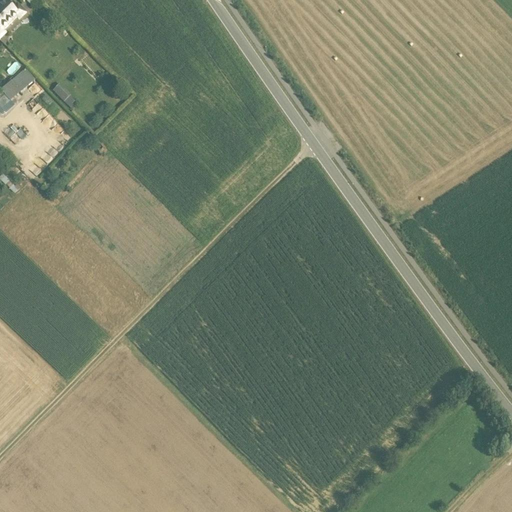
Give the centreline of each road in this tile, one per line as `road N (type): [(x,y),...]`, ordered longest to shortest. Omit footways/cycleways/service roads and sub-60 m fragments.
road 1 (unclassified): [(511,413),(210,0)]
road 2 (track): [(119,337),(311,145)]
road 3 (track): [(294,511),(119,337)]
road 4 (track): [(0,457),(119,337)]
